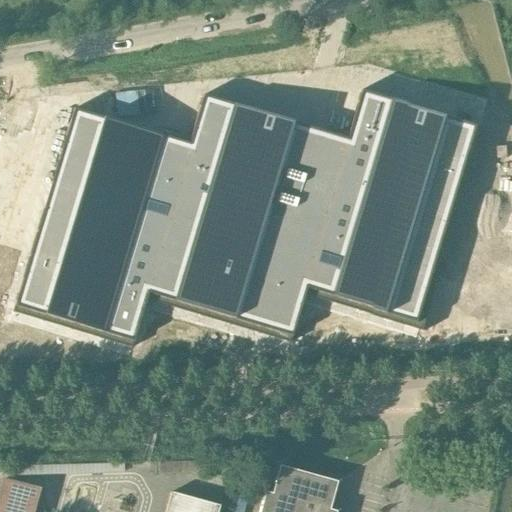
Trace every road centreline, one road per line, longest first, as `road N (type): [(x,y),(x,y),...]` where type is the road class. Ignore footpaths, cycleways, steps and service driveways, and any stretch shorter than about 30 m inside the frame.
road 1 (unclassified): [(0,395),(511,380)]
road 2 (tertiary): [(0,58),(319,0)]
